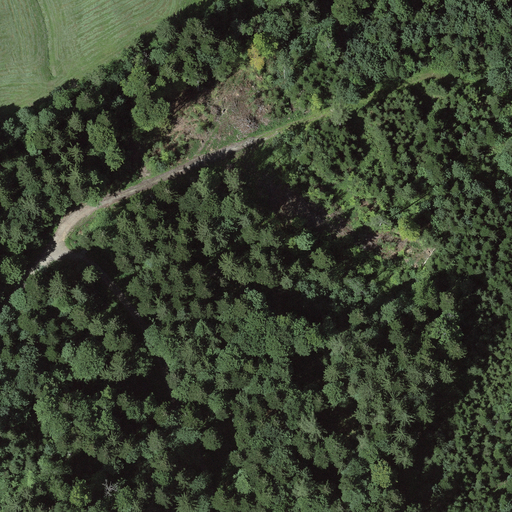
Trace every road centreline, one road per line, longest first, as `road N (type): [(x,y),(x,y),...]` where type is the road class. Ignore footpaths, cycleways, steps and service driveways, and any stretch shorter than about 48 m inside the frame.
road 1 (track): [(49,256),(82,210),(418,76),(444,73),(511,97)]
road 2 (track): [(213,511),(157,351),(104,273),(71,254),(49,256),(0,314)]
